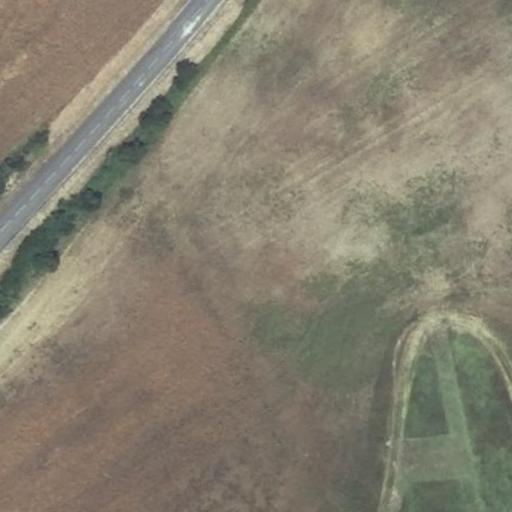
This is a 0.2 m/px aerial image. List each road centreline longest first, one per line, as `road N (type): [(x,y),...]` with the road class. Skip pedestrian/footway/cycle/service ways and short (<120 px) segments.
road 1 (track): [(511,382),(477,324),(440,311),(408,339),(377,511)]
road 2 (tertiary): [(207,0),(0,229)]
